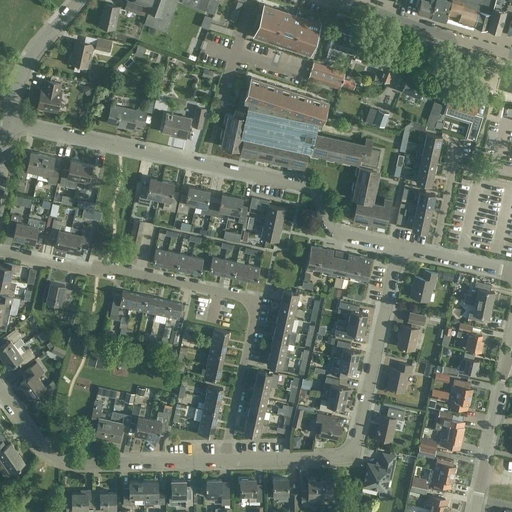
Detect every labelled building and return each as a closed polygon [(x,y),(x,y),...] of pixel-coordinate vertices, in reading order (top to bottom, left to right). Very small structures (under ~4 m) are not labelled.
[(132,0),(132,1),(150,7),(147,17),(145,23),(144,23),(167,31),(178,0),(132,0)] [(199,0),(196,8),(214,14),(219,0),(199,0)] [(420,0),(417,12),(430,17),(434,0),(420,0)] [(446,18),(487,29),(495,1),(495,0),(434,0),(430,17),(445,21),(446,18)] [(510,0),(495,0),(495,1),(487,29),(500,32),(508,3),(509,3),(510,0)] [(140,14),(143,6),(128,1),(125,8),(140,14)] [(114,29),(119,6),(106,3),(103,15),(102,15),(100,26),(114,29)] [(257,25),(253,36),(278,44),(278,42),(286,45),(285,46),(309,54),(313,44),(316,45),(319,34),(317,33),(320,22),(296,14),(295,16),(288,13),(288,12),(264,4),(261,14),(258,13),(254,24),(257,25)] [(233,8),(229,20),(236,22),(240,10),(233,8)] [(360,39),(351,36),(334,31),(328,52),(337,55),(339,49),(355,54),(360,39)] [(73,53),(71,63),(87,67),(89,60),(90,60),(92,51),(95,48),(109,51),(111,42),(97,39),(96,45),(92,44),(79,41),(76,54),(73,53)] [(135,51),(143,54),(145,48),(137,45),(135,51)] [(388,82),(396,62),(375,53),(371,64),(384,69),(381,77),(376,75),(374,79),(380,81),(381,79),(388,82)] [(213,72),(204,69),(202,75),(211,79),(213,72)] [(345,72),(337,70),(331,86),(339,89),(345,72)] [(424,83),(424,82),(408,76),(409,74),(402,72),(396,87),(419,96),(420,93),(427,96),(431,86),(424,83)] [(329,102),(267,82),(251,77),(247,89),(244,101),(317,125),(321,126),(329,102)] [(343,78),(341,86),(352,90),(355,82),(343,78)] [(59,92),(61,83),(47,80),(45,89),(48,89),(47,95),(40,94),(38,108),(58,112),(61,98),(55,97),(56,91),(59,92)] [(107,83),(102,86),(105,92),(110,89),(107,83)] [(90,84),(83,89),(88,95),(94,91),(90,84)] [(292,148),(308,151),(310,152),(313,139),(304,137),(305,131),(315,133),(317,125),(244,101),(247,89),(240,88),(237,104),(240,104),(239,110),(256,114),(254,120),(245,118),(242,134),(240,142),(243,143),(244,137),(260,141),(276,144),(292,148)] [(447,109),(446,112),(463,118),(472,121),(467,136),(475,139),(483,116),(474,113),(478,100),(462,94),(459,101),(449,98),(446,108),(447,109)] [(187,114),(190,105),(184,103),(181,112),(187,114)] [(143,125),(146,112),(138,110),(137,111),(112,105),(108,121),(118,123),(117,125),(134,129),(135,123),(143,125)] [(201,128),(205,109),(197,107),(194,119),(167,113),(163,132),(178,135),(178,137),(186,139),(189,124),(192,125),(192,126),(201,128)] [(336,108),(334,115),(341,118),(343,111),(336,108)] [(378,109),(373,123),(384,127),(389,113),(378,109)] [(229,114),(225,130),(242,134),(245,118),(254,120),(256,114),(239,110),(235,110),(234,115),(229,114)] [(430,119),(428,125),(435,127),(437,121),(430,119)] [(242,134),(225,130),(222,146),(238,150),(240,142),(242,134)] [(304,137),(313,139),(313,136),(314,136),(315,133),(305,131),(304,137)] [(425,145),(440,149),(443,136),(428,133),(425,145)] [(310,153),(326,157),(330,140),(314,136),(313,136),(313,139),(310,152),(310,153)] [(240,154),(257,157),(260,141),(244,137),(243,143),(240,154)] [(358,166),(360,167),(377,170),(381,151),(371,149),(373,140),(367,139),(365,147),(346,143),(342,160),(358,164),(358,166)] [(330,140),(326,157),(342,160),(346,143),(330,140)] [(257,157),(272,161),(276,144),(260,141),(257,157)] [(272,161),(288,164),(292,148),(276,144),(272,161)] [(425,145),(422,158),(437,161),(440,149),(425,145)] [(292,148),(288,164),(304,168),(308,151),(292,148)] [(38,172),(42,154),(30,151),(28,163),(21,161),(18,176),(25,177),(26,170),(38,172)] [(388,176),(393,178),(399,154),(393,152),(388,176)] [(37,179),(48,181),(48,182),(55,184),(58,169),(52,168),(54,157),(42,154),(38,172),(37,179)] [(415,156),(412,168),(419,170),(434,173),(437,161),(422,158),(415,156)] [(76,188),(78,180),(82,163),(71,160),(69,170),(63,169),(59,184),(76,188)] [(82,187),(94,190),(97,176),(91,174),(93,165),(82,163),(78,180),(83,181),(82,187)] [(360,167),(357,183),(373,186),(377,170),(360,167)] [(431,186),(434,173),(419,170),(416,183),(431,186)] [(142,184),(137,204),(150,206),(152,197),(158,199),(162,180),(150,178),(149,185),(142,184)] [(162,180),(158,199),(165,200),(163,205),(168,206),(168,210),(175,211),(179,192),(172,190),(174,183),(162,180)] [(360,201),(360,203),(365,204),(366,202),(370,203),(373,186),(357,183),(353,199),(360,201)] [(195,205),(199,188),(188,186),(186,195),(180,194),(176,212),(187,214),(189,204),(195,205)] [(195,205),(194,212),(200,213),(211,215),(212,210),(214,201),(208,200),(210,191),(199,188),(195,205)] [(420,192),(417,204),(432,208),(435,195),(420,192)] [(222,211),(228,213),(232,196),(222,193),(220,203),(214,201),(211,215),(221,218),(222,211)] [(62,196),(61,204),(71,206),(72,198),(62,196)] [(232,196),(228,213),(235,214),(233,220),(244,223),(247,209),(241,208),(243,198),(232,196)] [(16,197),(14,204),(22,206),(23,198),(16,197)] [(251,198),(249,208),(255,210),(257,200),(251,198)] [(385,199),(383,208),(389,210),(391,200),(385,199)] [(80,200),(79,207),(86,208),(87,201),(80,200)] [(87,201),(86,208),(93,209),(95,203),(87,201)] [(353,219),(370,223),(373,206),(365,204),(360,203),(357,202),(353,219)] [(409,215),(430,220),(432,208),(417,204),(415,217),(409,215)] [(265,216),(283,220),(285,209),(268,205),(265,216)] [(373,206),(370,223),(386,226),(389,210),(383,208),(373,206)] [(12,238),(23,241),(26,230),(27,224),(21,223),(22,217),(11,214),(8,228),(15,229),(12,238)] [(430,220),(409,215),(407,222),(413,223),(412,229),(427,233),(430,220)] [(265,216),(263,227),(280,230),(283,220),(265,216)] [(26,230),(23,241),(35,243),(37,234),(42,235),(45,222),(34,219),(33,225),(27,224),(26,230)] [(55,248),(67,250),(71,232),(65,231),(66,226),(65,226),(66,222),(61,221),(54,219),(50,239),(57,240),(55,248)] [(133,225),(144,228),(145,222),(134,219),(133,225)] [(71,232),(67,250),(78,253),(80,245),(87,247),(91,227),(84,226),(79,225),(77,234),(71,232)] [(133,225),(132,231),(142,233),(144,228),(133,225)] [(280,230),(263,227),(261,237),(278,241),(280,230)] [(142,233),(132,231),(130,237),(141,239),(142,233)] [(233,233),(231,240),(240,242),(241,235),(233,233)] [(130,237),(129,243),(140,245),(141,239),(130,237)] [(140,245),(129,243),(128,248),(139,251),(140,245)] [(371,259),(357,256),(341,252),(325,249),(311,246),(306,270),(313,271),(314,268),(321,269),(329,271),(328,275),(335,276),(333,286),(341,288),(343,278),(344,278),(345,275),(352,276),(360,278),(359,281),(366,283),(371,259)] [(128,248),(126,254),(137,257),(139,251),(128,248)] [(152,263),(165,266),(168,251),(156,249),(152,263)] [(165,266),(176,268),(179,254),(168,251),(165,266)] [(136,263),(137,257),(126,254),(125,260),(136,263)] [(176,268),(188,271),(191,256),(179,254),(176,268)] [(191,256),(188,271),(200,274),(203,259),(191,256)] [(208,272),(221,274),(224,259),(212,257),(208,272)] [(232,277),(236,262),(224,259),(221,274),(232,277)] [(18,272),(20,267),(20,265),(3,261),(2,266),(0,265),(0,276),(11,279),(13,271),(18,272)] [(232,277),(244,280),(247,265),(236,262),(232,277)] [(247,265),(244,280),(256,282),(260,267),(247,265)] [(37,270),(30,269),(27,283),(34,284),(37,270)] [(444,270),(442,278),(452,280),(454,272),(444,270)] [(436,281),(437,273),(425,271),(424,279),(416,277),(411,297),(429,301),(433,281),(436,281)] [(0,288),(1,289),(0,291),(0,294),(13,297),(16,284),(10,283),(11,279),(0,276),(0,288)] [(46,286),(42,301),(46,302),(60,305),(60,307),(69,309),(73,290),(65,288),(65,285),(50,282),(50,283),(46,286)] [(466,294),(465,298),(492,304),(495,292),(490,291),(491,285),(477,282),(475,287),(478,288),(476,296),(466,294)] [(281,303),(296,307),(299,294),(283,290),(281,303)] [(132,308),(135,293),(123,291),(122,295),(115,294),(111,314),(117,315),(120,305),(132,308)] [(147,296),(135,293),(132,308),(143,310),(147,296)] [(0,312),(3,313),(9,314),(10,309),(11,303),(13,297),(0,294),(0,312)] [(322,302),(331,304),(332,297),(324,295),(322,302)] [(147,296),(143,310),(155,313),(158,298),(147,296)] [(170,301),(158,298),(155,313),(167,316),(170,301)] [(492,304),(465,298),(464,303),(475,305),(473,313),(470,312),(469,318),(483,321),(484,316),(489,317),(492,304)] [(182,304),(170,301),(167,316),(179,318),(182,304)] [(358,313),(359,307),(360,306),(340,301),(337,312),(343,313),(343,314),(349,315),(348,322),(365,325),(368,315),(358,313)] [(278,316),(293,319),(296,307),(281,303),(278,316)] [(0,312),(0,329),(6,331),(7,325),(9,314),(3,313),(0,312)] [(425,316),(410,313),(408,322),(412,323),(411,327),(401,325),(399,333),(401,333),(398,347),(414,350),(420,324),(424,325),(425,316)] [(293,319),(278,316),(275,328),(290,331),(293,319)] [(445,320),(430,316),(429,322),(444,325),(445,320)] [(455,317),(450,321),(455,326),(459,321),(455,317)] [(169,319),(167,328),(176,329),(178,320),(169,319)] [(121,328),(120,333),(126,334),(127,330),(127,329),(128,321),(122,320),(121,328)] [(365,325),(348,322),(347,327),(336,325),(334,335),(338,336),(338,337),(352,340),(353,334),(363,336),(365,325)] [(461,323),(459,330),(458,330),(457,335),(462,337),(468,338),(465,348),(481,352),(483,342),(481,341),(482,335),(470,333),(472,326),(461,323)] [(275,328),(273,340),(288,343),(295,345),(297,333),(290,331),(275,328)] [(0,354),(3,359),(22,345),(24,343),(21,338),(21,337),(15,329),(1,339),(4,344),(0,346),(0,354)] [(172,329),(170,341),(177,343),(179,331),(172,329)] [(215,329),(212,341),(227,344),(230,332),(215,329)] [(273,340),(270,353),(285,356),(289,357),(291,350),(287,349),(288,343),(273,340)] [(342,352),(340,359),(357,362),(360,352),(350,350),(352,344),(337,340),(335,351),(342,352)] [(209,353),(224,356),(227,344),(212,341),(209,353)] [(25,350),(22,345),(3,359),(9,367),(17,362),(20,367),(35,356),(29,348),(25,350)] [(57,348),(54,353),(63,358),(66,352),(57,348)] [(209,353),(207,364),(222,368),(224,356),(209,353)] [(270,353),(267,365),(282,368),(287,369),(290,357),(289,357),(285,356),(270,353)] [(458,369),(458,370),(464,371),(477,374),(479,361),(474,360),(475,356),(465,354),(464,358),(467,358),(466,363),(460,362),(458,369)] [(296,365),(301,366),(300,370),(305,371),(307,361),(302,360),(297,359),(296,365)] [(357,362),(340,359),(339,365),(332,363),(330,374),(344,377),(345,371),(355,373),(357,362)] [(31,398),(45,387),(37,376),(43,371),(37,363),(24,372),(28,378),(20,383),(31,398)] [(411,373),(413,366),(399,363),(397,370),(391,369),(387,389),(404,393),(408,373),(411,373)] [(426,363),(424,373),(432,374),(434,365),(426,363)] [(222,368),(207,364),(204,377),(219,380),(222,368)] [(436,366),(435,371),(441,372),(457,376),(458,370),(458,369),(443,365),(442,367),(436,366)] [(258,371),(255,384),(270,387),(270,386),(275,387),(277,380),(272,379),(273,374),(258,371)] [(434,379),(447,382),(449,374),(436,371),(434,379)] [(331,389),(329,395),(346,399),(349,388),(339,386),(340,380),(327,377),(324,388),(331,389)] [(303,379),(301,388),(309,390),(311,381),(303,379)] [(458,387),(456,393),(471,397),(473,388),(470,388),(471,383),(454,379),(453,386),(458,387)] [(270,387),(255,384),(252,396),(267,399),(270,387)] [(208,386),(205,398),(220,401),(223,389),(208,386)] [(432,388),(431,397),(449,401),(448,405),(465,409),(466,404),(470,405),(471,397),(456,393),(432,388)] [(301,389),(299,396),(307,398),(309,391),(301,389)] [(110,390),(108,397),(115,398),(117,391),(110,390)] [(133,403),(135,394),(127,393),(125,402),(133,403)] [(346,399),(329,395),(328,401),(322,400),(319,410),(333,413),(334,408),(344,410),(346,399)] [(252,396),(250,408),(265,412),(265,411),(270,412),(271,407),(266,406),(267,399),(252,396)] [(203,410),(218,413),(220,401),(205,398),(203,410)] [(134,434),(146,437),(150,419),(144,417),(146,408),(133,405),(131,416),(129,425),(136,427),(134,434)] [(150,419),(146,437),(157,440),(159,432),(166,433),(172,409),(164,407),(163,411),(158,410),(157,415),(156,420),(150,419)] [(105,413),(100,412),(101,410),(94,408),(91,423),(97,424),(95,435),(107,438),(111,420),(104,418),(105,413)] [(250,408),(247,421),(262,424),(262,423),(267,424),(268,419),(263,418),(265,412),(250,408)] [(301,419),(303,410),(297,408),(295,417),(301,419)] [(402,421),(404,412),(389,408),(387,417),(382,416),(377,438),(392,442),(397,419),(402,421)] [(203,410),(200,421),(215,425),(218,413),(203,410)] [(436,423),(435,429),(438,430),(440,430),(440,431),(463,436),(465,427),(461,427),(462,421),(451,419),(453,413),(439,410),(437,416),(441,417),(440,423),(436,423)] [(111,420),(107,438),(119,441),(121,429),(128,431),(129,425),(131,416),(113,412),(111,420)] [(337,438),(340,424),(335,423),(336,417),(318,413),(316,423),(322,425),(320,434),(337,438)] [(215,425),(200,421),(197,433),(212,437),(215,425)] [(262,424),(247,421),(244,433),(259,437),(262,424)] [(438,438),(441,438),(440,444),(457,448),(458,443),(461,444),(463,436),(440,431),(438,438)] [(422,440),(421,447),(436,450),(437,444),(422,440)] [(0,458),(11,474),(26,464),(11,443),(6,447),(3,441),(0,443),(0,458)] [(436,450),(421,447),(420,453),(435,456),(436,450)] [(363,486),(377,489),(376,493),(377,495),(379,497),(385,498),(388,498),(389,496),(391,490),(386,489),(389,478),(391,479),(396,457),(383,454),(381,467),(370,464),(368,473),(366,473),(363,486)] [(436,463),(434,470),(439,471),(455,474),(456,466),(453,465),(454,461),(437,457),(436,463)] [(414,476),(412,486),(427,489),(429,482),(431,483),(448,487),(449,482),(453,483),(455,474),(439,471),(434,470),(426,468),(424,476),(429,477),(428,479),(414,476)] [(273,495),(289,494),(288,478),(273,479),(273,495)] [(249,502),(262,502),(262,485),(256,485),(256,479),(240,480),(241,496),(249,495),(249,502)] [(214,503),(229,502),(229,486),(222,486),(222,480),(207,480),(207,482),(207,486),(207,497),(214,497),(214,503)] [(321,505),(321,480),(309,480),(309,492),(302,492),(303,507),(309,507),(309,505),(321,505)] [(321,505),(333,504),(333,506),(340,506),(340,491),(333,491),(333,480),(321,480),(321,505)] [(144,504),(144,481),(130,482),(130,489),(124,489),(124,505),(135,504),(144,504)] [(144,481),(144,504),(164,504),(164,488),(158,488),(158,481),(144,481)] [(179,505),(192,504),(192,487),(186,487),(186,481),(172,481),(172,499),(179,498),(179,505)] [(427,489),(412,486),(410,494),(419,496),(420,493),(426,494),(427,489)] [(94,511),(94,490),(84,490),(84,493),(72,493),(73,500),(66,500),(66,511),(73,511),(73,509),(88,509),(88,511),(94,511)] [(94,490),(94,511),(101,511),(101,509),(116,508),(115,492),(104,493),(104,490),(94,490)] [(431,510),(440,511),(446,511),(448,505),(445,504),(446,499),(429,495),(427,502),(432,503),(431,510)]
